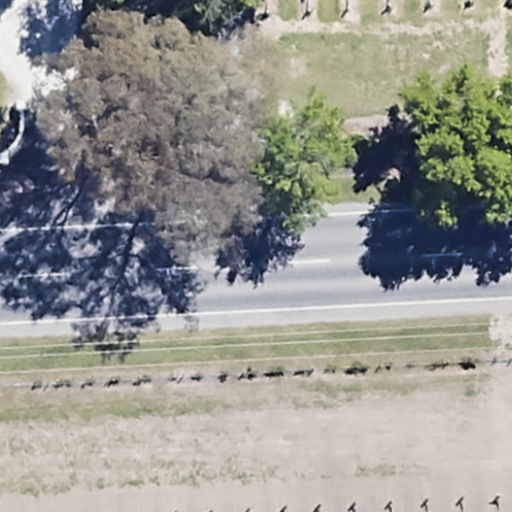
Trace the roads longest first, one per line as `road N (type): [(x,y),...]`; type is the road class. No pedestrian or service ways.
road 1 (tertiary): [(0,277),(511,256)]
road 2 (unknown): [(245,267),(168,215),(0,38)]
road 3 (unknown): [(245,267),(229,0)]
